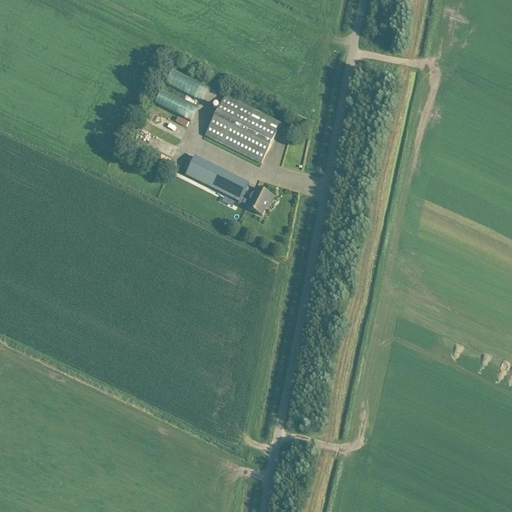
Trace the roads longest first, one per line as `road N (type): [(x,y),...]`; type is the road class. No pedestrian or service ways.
road 1 (unclassified): [(256,511),(359,0)]
road 2 (unknown): [(322,185),(199,141),(195,130),(208,102)]
